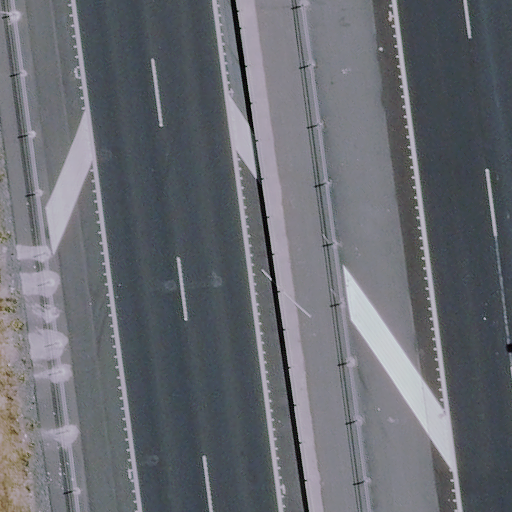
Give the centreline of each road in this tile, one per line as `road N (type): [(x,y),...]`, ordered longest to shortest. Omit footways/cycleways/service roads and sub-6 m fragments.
road 1 (motorway): [(215,511),(149,0)]
road 2 (motorway): [(461,0),(511,374)]
